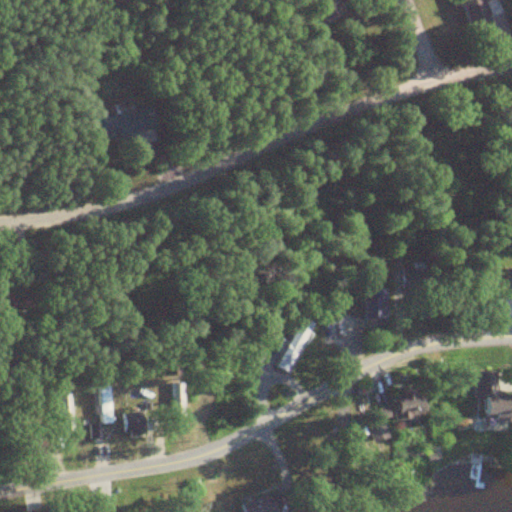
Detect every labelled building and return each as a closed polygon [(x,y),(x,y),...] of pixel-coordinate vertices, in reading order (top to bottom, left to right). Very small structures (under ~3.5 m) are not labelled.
[(344,8),(339,0),(316,0),(326,18),(344,8)] [(483,0),(466,0),(469,15),(484,11),(482,0),(483,0)] [(96,117),(101,141),(157,129),(152,105),(96,117)] [(385,298),(364,298),(364,319),(385,319),(385,298)] [(293,355),(286,349),(275,362),(282,368),(293,355)] [(474,395),(484,395),(484,418),(511,418),(511,394),(496,394),(496,372),(475,372),(474,395)] [(100,424),(90,425),(90,437),(102,437),(101,424),(112,424),(110,377),(98,378),(100,424)] [(397,417),(425,417),(425,392),(397,392),(397,417)] [(71,396),(59,396),(59,429),(71,429),(71,396)] [(392,422),(390,408),(381,409),(383,423),(392,422)] [(146,433),(141,411),(123,414),(127,437),(146,433)]
